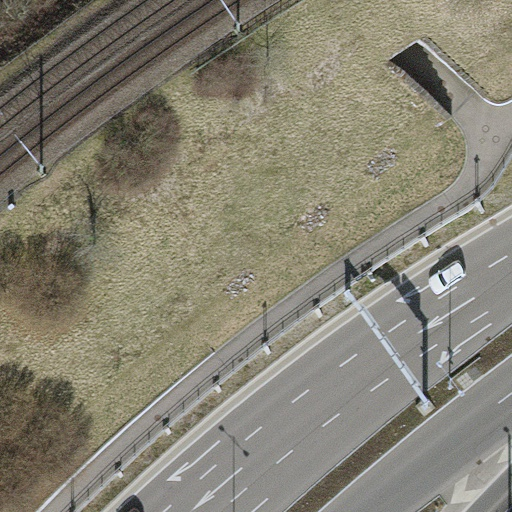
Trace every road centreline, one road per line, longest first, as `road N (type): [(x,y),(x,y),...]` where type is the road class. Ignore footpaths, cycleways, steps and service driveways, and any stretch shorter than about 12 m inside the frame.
road 1 (primary): [(511,265),(195,511)]
road 2 (primary): [(367,511),(511,400)]
